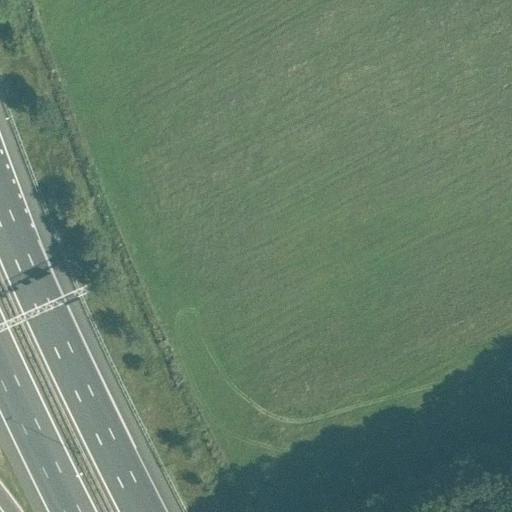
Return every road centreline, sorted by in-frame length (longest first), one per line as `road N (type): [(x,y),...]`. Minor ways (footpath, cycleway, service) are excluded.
road 1 (motorway): [(144,511),(72,372),(0,201)]
road 2 (motorway): [(0,360),(73,511)]
